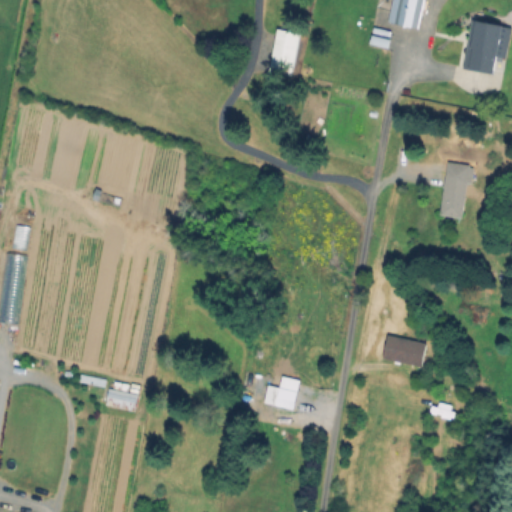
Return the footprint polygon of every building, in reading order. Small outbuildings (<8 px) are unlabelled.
[(426,0),(421,28),(390,22),(394,0),(426,0)] [(511,27),(511,32),(507,57),(498,56),(495,73),(464,67),(473,20),(511,27)] [(301,32),(291,75),(268,70),(278,27),(301,32)] [(468,177),(461,217),(441,213),(445,187),(451,187),(453,175),(468,177)] [(428,342),(423,366),(383,358),(388,334),(428,342)] [(297,391),(294,408),(278,405),(281,388),(297,391)]
